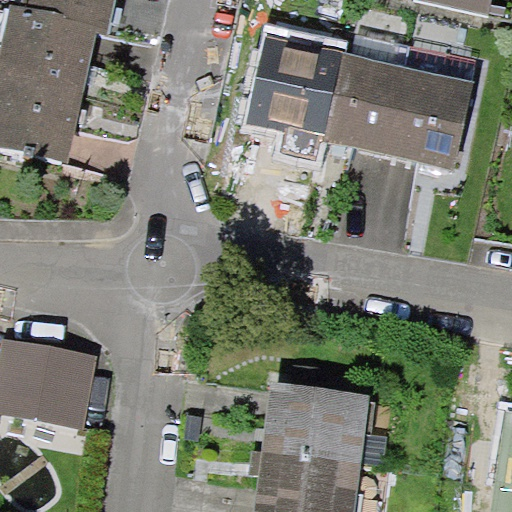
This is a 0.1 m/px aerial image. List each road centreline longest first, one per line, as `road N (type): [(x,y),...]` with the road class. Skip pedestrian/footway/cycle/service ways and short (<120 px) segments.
road 1 (residential): [(166,273),(262,269),(511,305)]
road 2 (residential): [(166,273),(209,0)]
road 3 (residential): [(140,511),(166,273)]
road 4 (residential): [(0,280),(166,273)]
